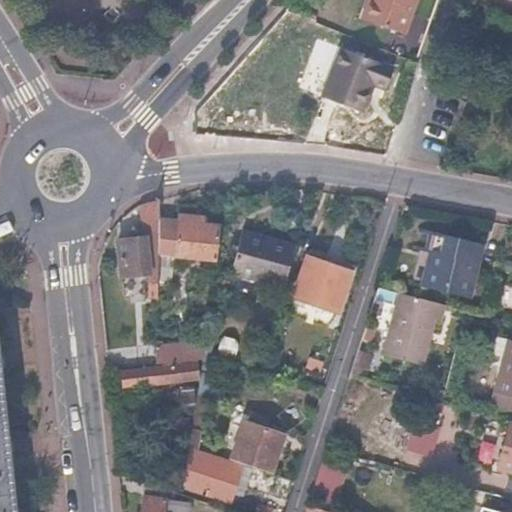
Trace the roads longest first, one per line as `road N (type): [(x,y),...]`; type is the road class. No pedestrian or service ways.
road 1 (residential): [(289,511),(396,178)]
road 2 (residential): [(175,178),(306,164),(396,178)]
road 3 (primary): [(109,157),(259,0)]
road 4 (primary): [(237,0),(102,144)]
road 5 (residential): [(396,178),(454,0)]
road 6 (residential): [(76,344),(94,511)]
road 7 (residential): [(76,344),(95,212)]
road 8 (residential): [(49,222),(76,344)]
